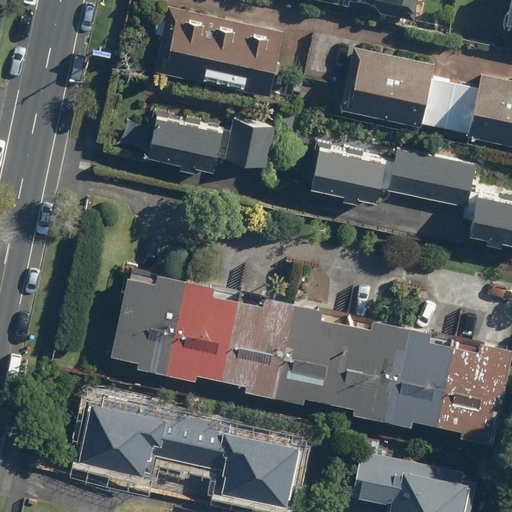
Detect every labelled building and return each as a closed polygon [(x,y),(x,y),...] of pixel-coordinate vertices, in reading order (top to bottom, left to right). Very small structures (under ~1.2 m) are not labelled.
[(274,89),(287,23),(169,0),(156,67),(274,89)] [(327,0),(414,20),(418,0),(327,0)] [(423,127),(434,73),(437,57),(356,41),(342,111),(423,127)] [(476,81),(466,135),(511,144),(511,71),(479,65),(476,81)] [(300,95),(319,98),(323,77),(296,72),(294,86),(301,88),(300,95)] [(216,162),(225,118),(156,104),(147,148),(216,162)] [(278,118),(234,109),(226,155),(269,164),(278,118)] [(475,158),(395,142),(386,186),(467,202),(475,158)] [(381,185),(386,157),(318,144),(310,182),(379,195),(381,185)] [(511,195),(472,187),(465,224),(511,233),(511,195)] [(141,355),(140,361),(198,373),(200,367),(248,377),(247,382),(306,395),(307,389),(356,399),(355,405),(414,417),(416,411),(464,420),(462,428),(493,434),(511,340),(511,335),(484,330),(482,344),(433,334),(435,323),(370,310),(369,318),(330,310),(331,304),(266,291),(265,297),(233,290),(235,282),(160,266),(158,272),(131,266),(114,349),(141,355)] [(218,485),(293,501),(306,439),(291,435),(293,428),(91,386),(78,451),(151,466),(155,446),(223,460),(218,485)] [(469,511),(479,469),(363,445),(357,473),(397,481),(390,511),(469,511)]
